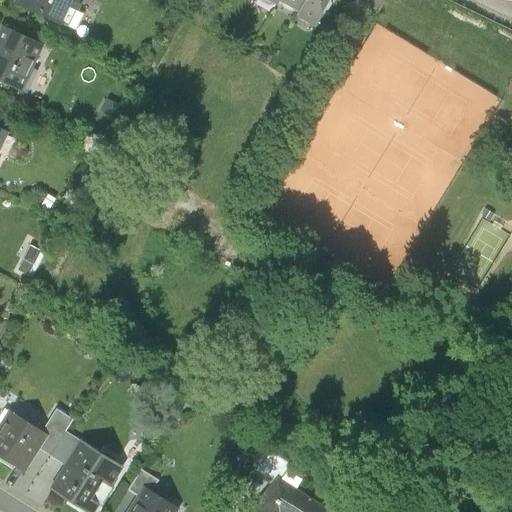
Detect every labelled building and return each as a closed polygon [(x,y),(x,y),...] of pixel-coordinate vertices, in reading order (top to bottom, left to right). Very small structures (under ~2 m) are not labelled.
[(48,0),(19,0),(44,11),(48,0)] [(81,0),(48,0),(44,11),(71,23),(81,0)] [(278,0),(275,5),(294,17),(304,0),(278,0)] [(304,0),(294,17),(313,28),(330,0),(304,0)] [(347,0),(376,16),(385,0),(347,0)] [(0,22),(0,79),(22,89),(43,41),(0,22)] [(0,124),(0,153),(10,129),(0,124)] [(26,240),(14,266),(33,275),(45,249),(26,240)] [(7,405),(0,416),(0,455),(24,472),(50,433),(7,405)] [(79,436),(48,487),(88,511),(94,511),(124,464),(79,436)] [(337,511),(275,474),(245,511),(337,511)] [(145,483),(126,511),(178,511),(182,506),(145,483)]
